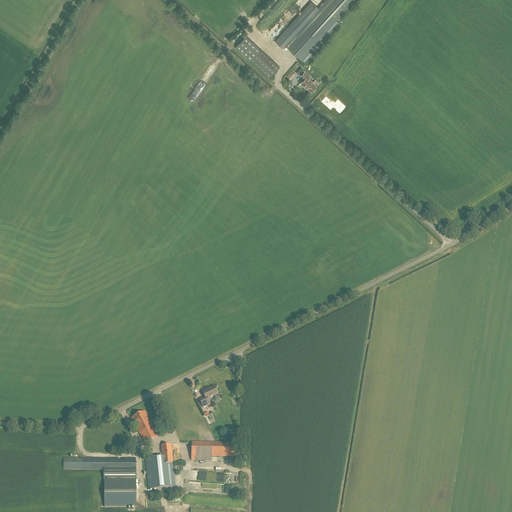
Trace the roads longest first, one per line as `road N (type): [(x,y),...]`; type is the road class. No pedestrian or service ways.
road 1 (unclassified): [(0,424),(65,428),(112,415),(442,250),(511,206)]
road 2 (track): [(77,0),(0,134)]
